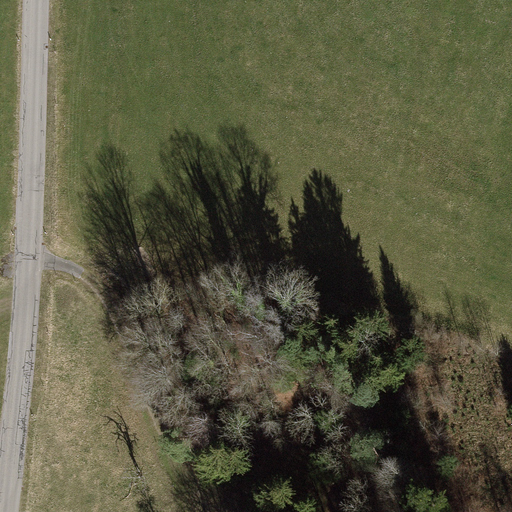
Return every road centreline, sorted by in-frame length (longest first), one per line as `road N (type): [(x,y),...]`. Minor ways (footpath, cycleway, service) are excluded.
road 1 (tertiary): [(36,0),(30,257),(6,511)]
road 2 (track): [(30,257),(73,269),(100,290),(171,451)]
